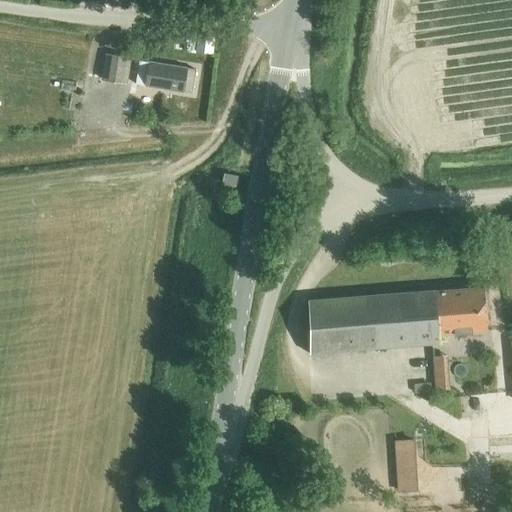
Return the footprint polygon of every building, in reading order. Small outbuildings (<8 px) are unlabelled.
[(99,78),(124,82),(128,57),(103,53),(99,78)] [(142,85),(190,92),(193,71),(185,69),(161,65),(137,61),(134,83),(142,84),(142,85)] [(222,183),(234,185),(236,175),(224,173),(222,183)] [(444,335),(486,331),(482,287),(434,291),(433,290),(306,301),(310,353),(439,343),(439,341),(444,340),(444,335)] [(432,356),(435,391),(449,389),(446,355),(432,356)] [(430,383),(413,384),(414,393),(431,391),(430,383)] [(414,441),(414,439),(394,440),(397,492),(417,491),(414,441)] [(437,457),(439,481),(471,477),(468,454),(437,457)]
